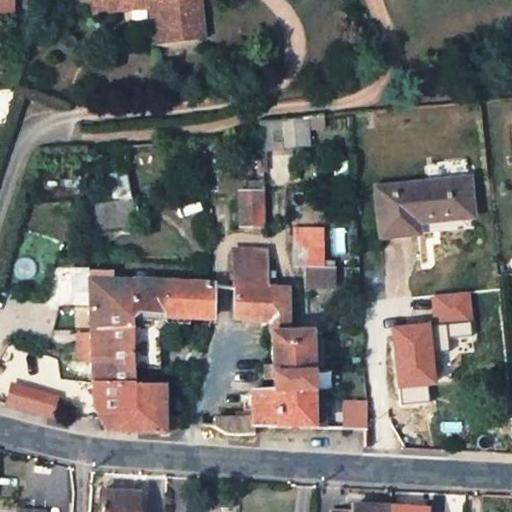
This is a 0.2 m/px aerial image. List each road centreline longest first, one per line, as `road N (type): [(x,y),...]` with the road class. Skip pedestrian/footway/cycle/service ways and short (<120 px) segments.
road 1 (residential): [(0,436),(90,456),(511,478)]
road 2 (unknown): [(0,244),(33,143),(372,98)]
